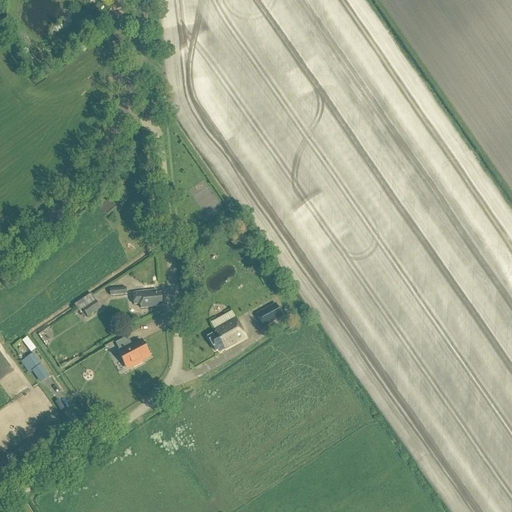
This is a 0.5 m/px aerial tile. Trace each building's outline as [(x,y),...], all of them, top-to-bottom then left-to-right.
[(127,289),(110,291),(111,298),(128,296),(127,289)] [(134,306),(141,305),(141,309),(163,307),(162,294),(157,295),(157,293),(133,295),(134,306)] [(81,310),(87,318),(100,309),(89,294),(73,306),(77,312),(81,310)] [(282,317),(276,305),(256,316),(263,327),(282,317)] [(236,320),(215,331),(216,334),(208,338),(215,352),(219,350),(220,353),(246,339),(236,320)] [(121,350),(132,367),(153,354),(150,349),(153,347),(146,335),(121,350)] [(32,355),(25,361),(28,366),(33,372),(40,366),(36,360),(32,355)] [(51,431),(33,443),(38,450),(55,438),(51,431)]
